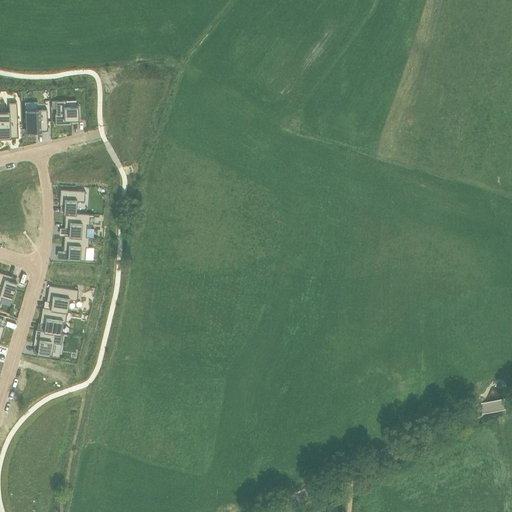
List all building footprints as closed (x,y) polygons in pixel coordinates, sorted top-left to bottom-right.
[(66,100),(55,101),(56,113),(55,113),(55,125),(71,125),(71,120),(79,120),(78,106),(67,106),(66,100)] [(38,101),(25,102),(25,110),(26,132),(35,131),(41,131),(41,129),(41,124),(48,124),(47,109),(38,110),(38,101)] [(9,111),(0,111),(0,137),(11,137),(10,131),(18,131),(17,102),(9,103),(9,111)] [(61,189),(60,205),(61,205),(64,205),(64,213),(66,213),(76,214),(76,213),(77,201),(85,201),(85,191),(61,189)] [(65,228),(69,229),(69,235),(69,236),(86,237),(87,224),(90,225),(90,214),(76,213),(76,214),(66,213),(65,228)] [(64,250),(63,251),(68,251),(68,259),(85,260),(86,247),(89,247),(89,237),(86,237),(69,236),(69,235),(65,235),(65,236),(64,250)] [(13,276),(0,272),(0,303),(2,296),(13,299),(17,282),(11,281),(13,276)] [(47,301),(52,302),(51,308),(50,309),(67,312),(68,312),(70,299),(77,300),(79,290),(49,285),(47,301)] [(40,323),(45,324),(44,330),(44,331),(61,334),(61,333),(63,321),(66,321),(67,312),(50,309),(51,308),(44,307),(43,307),(40,323)] [(36,329),(34,345),(35,345),(38,346),(37,353),(52,356),(54,343),(61,344),(63,333),(61,333),(61,334),(44,331),(44,330),(37,329),(36,329)]
